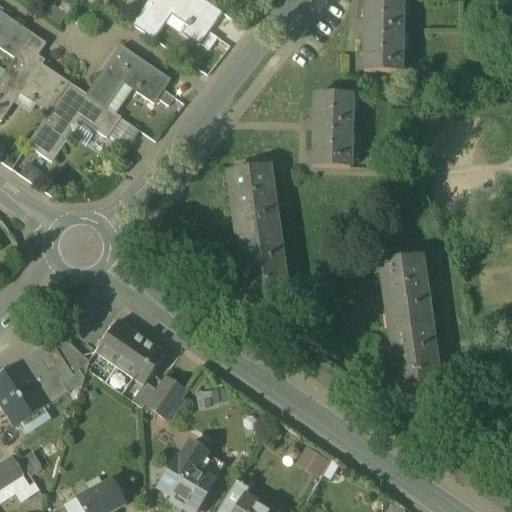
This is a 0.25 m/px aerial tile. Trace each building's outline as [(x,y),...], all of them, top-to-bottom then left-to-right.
[(203,1),(201,0),(150,0),(133,27),(154,41),(170,17),(186,28),(181,36),(199,48),(222,14),(203,1)] [(404,4),(367,4),(367,39),(404,40),(404,4)] [(33,37),(0,14),(0,51),(16,62),(33,37)] [(0,123),(2,125),(21,97),(51,116),(70,88),(33,62),(38,56),(39,57),(46,46),(33,37),(16,62),(0,85),(0,123)] [(404,40),(367,39),(366,75),(403,75),(404,40)] [(171,83),(122,48),(87,99),(107,112),(125,86),(155,107),(171,83)] [(87,99),(70,88),(51,116),(28,150),(53,166),(81,123),(108,141),(121,121),(107,112),(87,99)] [(353,100),(315,99),(315,134),(353,135),(353,100)] [(353,135),(315,134),(315,170),(352,170),(353,135)] [(244,243),(281,238),(271,169),(230,175),(238,230),(242,229),(244,243)] [(281,238),(244,243),(246,258),(243,259),(250,312),(291,306),(281,238)] [(393,334),(431,328),(421,261),(380,267),(387,321),(392,320),(393,334)] [(166,356),(119,323),(97,355),(143,389),(146,385),(166,356)] [(431,328),(393,334),(396,349),(392,350),(399,404),(441,398),(431,328)] [(79,356),(62,339),(52,346),(64,366),(79,356)] [(38,356),(26,363),(0,379),(0,410),(14,431),(69,395),(62,385),(73,378),(64,366),(52,346),(38,356)] [(89,365),(79,356),(64,366),(73,378),(62,385),(69,395),(83,386),(86,375),(89,365)] [(186,394),(166,380),(157,393),(146,409),(166,423),(171,415),(175,418),(185,404),(181,401),(186,394)] [(143,389),(132,405),(143,413),(146,409),(157,393),(146,385),(143,389)] [(209,458),(192,447),(181,464),(198,475),(207,461),(209,458)] [(306,449),(298,468),(324,478),(332,459),(306,449)] [(33,476),(44,471),(35,452),(24,457),(33,476)] [(12,459),(0,466),(0,507),(16,498),(20,505),(34,495),(12,459)] [(214,465),(207,461),(198,475),(215,485),(226,468),(216,462),(214,465)] [(181,464),(180,463),(162,490),(176,499),(173,504),(185,511),(198,511),(215,485),(198,475),(181,464)] [(50,494),(43,483),(35,488),(46,504),(50,494)] [(114,483),(78,502),(82,511),(115,511),(123,507),(124,509),(126,508),(123,502),(114,483)] [(237,485),(220,511),(237,511),(246,499),(247,499),(251,493),(245,490),(246,488),(244,487),(243,489),(237,485)] [(267,511),(247,499),(246,499),(237,511),(267,511)] [(82,511),(78,502),(66,508),(68,511),(82,511)] [(405,511),(406,511),(394,503),(388,511),(405,511)]
